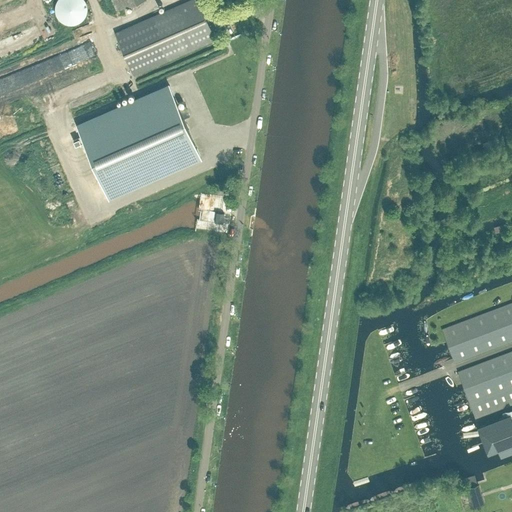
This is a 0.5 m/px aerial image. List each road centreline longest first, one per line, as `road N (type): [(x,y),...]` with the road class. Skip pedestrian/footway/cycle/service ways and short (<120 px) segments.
road 1 (unclassified): [(196,511),(271,0)]
road 2 (primary): [(302,511),(376,0)]
